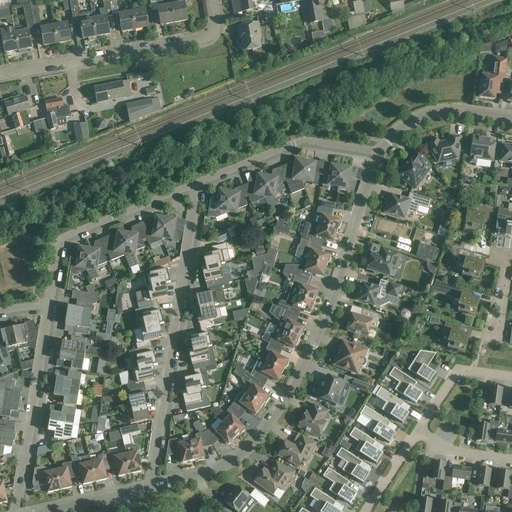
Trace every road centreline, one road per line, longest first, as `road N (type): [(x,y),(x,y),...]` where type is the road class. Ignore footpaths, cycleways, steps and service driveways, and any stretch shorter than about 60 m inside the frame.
road 1 (residential): [(148,487),(231,462),(272,419),(331,302),(379,153)]
road 2 (residential): [(148,487),(198,185)]
road 3 (residential): [(0,74),(199,40),(214,27),(212,0)]
road 4 (residential): [(48,307),(60,240),(198,185)]
road 5 (residential): [(16,511),(48,307)]
road 6 (residential): [(198,185),(302,140),(379,153)]
road 7 (residential): [(379,153),(398,131),(435,111),(511,118)]
road 8 (residential): [(511,376),(457,369),(420,430)]
